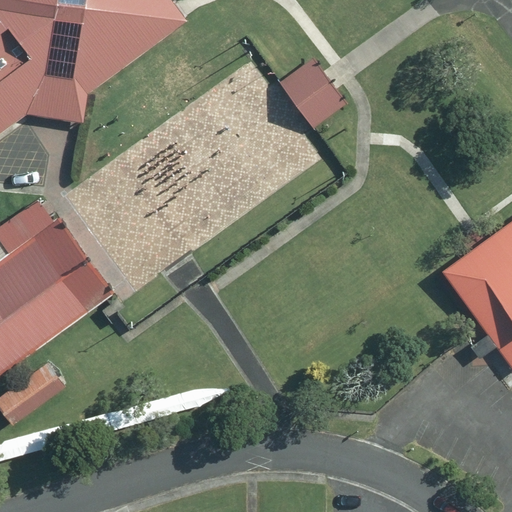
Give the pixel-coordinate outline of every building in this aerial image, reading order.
[(0,0),(0,133),(27,114),(81,124),(86,94),(187,19),(180,10),(172,0),(0,0)] [(283,82),(280,84),(313,130),(316,127),(347,104),(314,59),(283,82)] [(0,368),(111,290),(88,257),(64,223),(13,259),(0,240),(0,368)] [(511,223),(445,271),(511,366),(511,223)] [(47,364),(0,397),(0,412),(11,428),(66,390),(47,364)]
